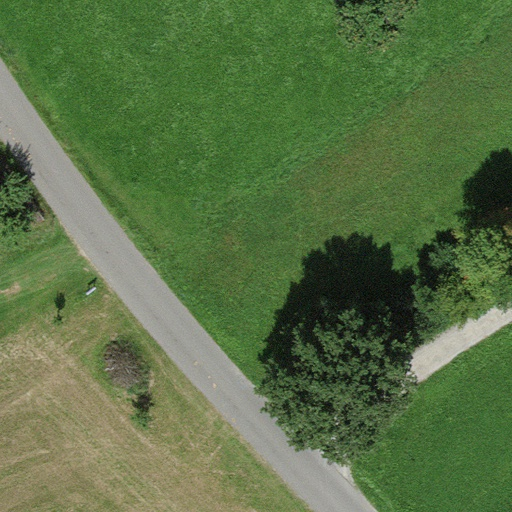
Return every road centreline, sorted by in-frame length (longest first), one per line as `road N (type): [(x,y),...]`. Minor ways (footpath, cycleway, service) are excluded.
road 1 (unclassified): [(0,93),(70,201),(348,511)]
road 2 (track): [(511,310),(293,454)]
